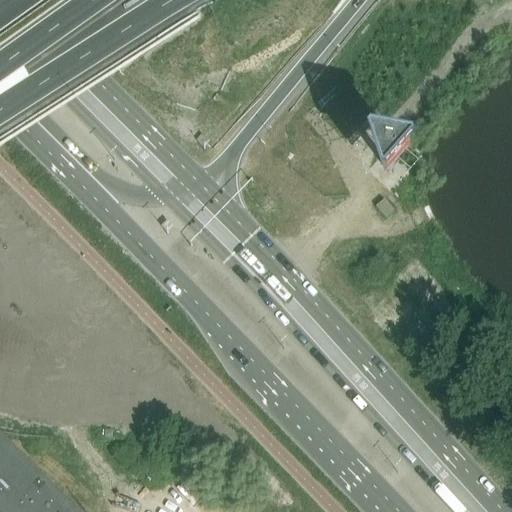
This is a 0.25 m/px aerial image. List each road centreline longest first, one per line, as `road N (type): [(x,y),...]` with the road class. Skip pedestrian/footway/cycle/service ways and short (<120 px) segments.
road 1 (trunk): [(0,100),(397,511)]
road 2 (trunk): [(500,511),(205,192)]
road 3 (trunk): [(205,192),(13,0)]
road 4 (trunk): [(0,71),(126,196),(205,192)]
road 5 (trunk): [(205,192),(357,0)]
road 6 (trunk): [(0,93),(163,0)]
